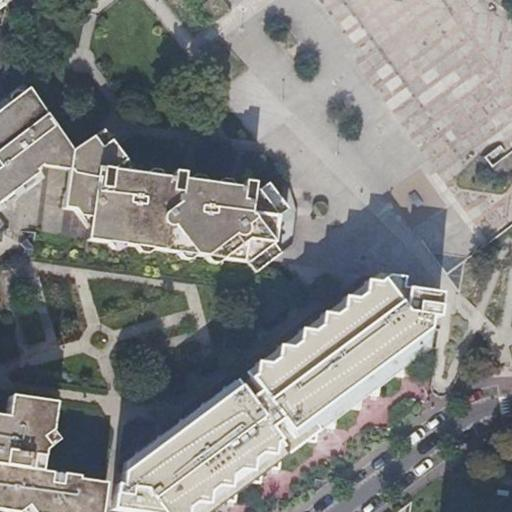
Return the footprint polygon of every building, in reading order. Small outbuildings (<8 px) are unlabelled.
[(0,105),(27,85),(23,80),(0,97),(0,105)] [(73,146),(27,85),(0,105),(0,200),(1,191),(11,192),(21,185),(22,175),(32,177),(38,172),(39,166),(41,166),(44,157),(48,157),(51,144),(72,146),(73,146)] [(44,157),(41,166),(68,170),(87,173),(114,144),(101,126),(73,146),(72,146),(51,144),(48,157),(44,157)] [(180,176),(172,175),(133,169),(114,166),(113,165),(124,157),(114,144),(87,173),(84,193),(64,190),(62,208),(72,210),(88,229),(86,241),(106,244),(116,237),(122,247),(135,249),(144,242),(153,252),(176,256),(187,248),(192,258),(245,267),(252,276),(268,265),(271,247),(276,220),(279,204),(280,203),(271,191),(252,188),(241,186),(237,186),(234,204),(227,203),(229,184),(190,178),(187,193),(180,192),(183,177),(182,177),(180,176)] [(133,169),(124,157),(113,165),(114,166),(133,169)] [(172,175),(180,176),(182,177),(183,173),(183,170),(173,169),(172,175)] [(87,173),(68,170),(64,190),(84,193),(87,173)] [(21,185),(32,177),(22,175),(21,185)] [(190,178),(183,177),(180,192),(187,193),(190,178)] [(253,182),(252,188),(271,191),(269,187),(273,187),(272,182),(253,178),(253,182)] [(237,186),(229,184),(227,203),(234,204),(237,186)] [(0,200),(0,201),(11,192),(1,191),(0,200)] [(288,214),(280,203),(279,204),(276,220),(288,214)] [(116,237),(106,244),(122,247),(116,237)] [(144,242),(135,249),(153,252),(144,242)] [(279,256),(271,247),(268,265),(279,257),(279,256)] [(187,248),(176,256),(192,258),(187,248)] [(281,470),(281,465),(282,461),(310,441),(319,442),(321,433),(328,429),(337,430),(338,421),(354,409),(363,410),(364,403),(373,396),(383,397),(383,388),(399,378),(407,380),(409,370),(437,350),(444,299),(409,293),(409,286),(388,282),(121,473),(119,486),(115,486),(113,505),(129,509),(128,511),(218,511),(220,505),(227,500),(237,501),(239,491),(254,481),(263,482),(263,475),(273,468),(281,470)] [(0,511),(0,503),(5,504),(4,511),(103,511),(106,494),(79,490),(80,487),(43,481),(46,457),(39,448),(51,439),(56,410),(8,403),(5,426),(0,425),(0,511)] [(59,449),(51,439),(39,448),(46,457),(59,449)]
